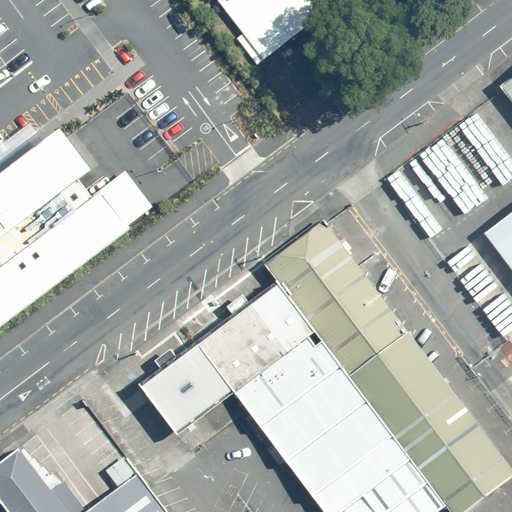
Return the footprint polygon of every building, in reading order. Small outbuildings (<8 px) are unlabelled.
[(312,0),(209,0),(249,52),(315,3),(312,0)] [(511,80),(487,99),(511,132),(511,80)] [(0,326),(156,210),(147,199),(126,173),(93,197),(78,180),(91,170),(65,138),(62,133),(47,144),(40,134),(0,162),(0,326)] [(438,511),(499,465),(306,211),(245,257),(262,279),(428,498),(438,511)] [(511,297),(511,216),(471,244),(511,297)] [(313,511),(409,511),(428,498),(262,279),(129,380),(163,425),(217,384),(313,511)] [(0,438),(0,506),(4,511),(62,511),(4,435),(0,438)] [(65,511),(160,511),(126,466),(65,511)]
